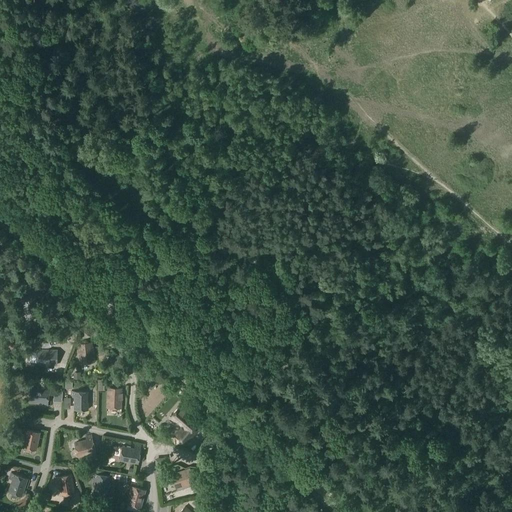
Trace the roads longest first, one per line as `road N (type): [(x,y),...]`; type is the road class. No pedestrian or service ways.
road 1 (unclassified): [(0,204),(263,434)]
road 2 (track): [(434,180),(337,100),(251,55),(186,0)]
